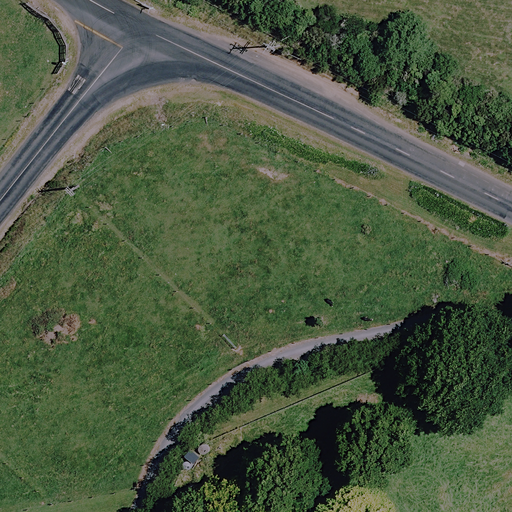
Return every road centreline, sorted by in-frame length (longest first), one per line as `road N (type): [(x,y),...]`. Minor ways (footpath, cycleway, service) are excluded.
road 1 (unclassified): [(511,206),(136,27)]
road 2 (unclassified): [(136,27),(0,203)]
